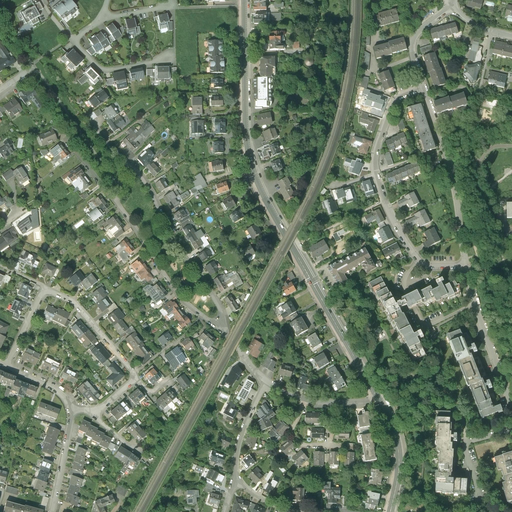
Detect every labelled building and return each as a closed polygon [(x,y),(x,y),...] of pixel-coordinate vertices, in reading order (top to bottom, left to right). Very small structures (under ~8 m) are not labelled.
[(62,0),(52,9),(54,12),(52,13),(60,22),(69,15),(71,16),(78,11),(76,9),(77,8),(70,0),(65,0),(63,2),(62,0)] [(477,0),(477,1),(474,0),(468,0),(467,6),(481,9),(483,0),(477,0)] [(39,2),(33,5),(37,13),(43,9),(39,2)] [(30,22),(33,26),(39,22),(37,18),(39,17),(37,13),(33,5),(33,6),(20,13),(26,24),(30,22)] [(396,10),(383,13),(386,25),(399,22),(396,10)] [(267,13),(258,13),(258,16),(254,16),(254,20),(253,21),(253,23),(254,24),(267,24),(267,21),(267,13)] [(376,28),(386,25),(383,13),(373,16),(376,28)] [(166,14),(157,16),(158,21),(157,21),(159,30),(168,28),(167,22),(168,22),(166,14)] [(125,21),(126,26),(127,32),(128,37),(136,35),(135,29),(136,28),(134,19),(125,21)] [(121,35),(117,30),(116,31),(111,23),(106,27),(111,35),(114,40),(121,35)] [(455,24),(449,26),(452,34),(452,35),(458,33),(455,24)] [(445,36),(452,34),(449,26),(449,25),(442,27),(445,36)] [(439,38),(445,36),(442,27),(436,29),(439,38)] [(433,40),(439,38),(436,29),(436,28),(429,30),(433,40)] [(270,35),(270,41),(281,41),(281,37),(281,32),(268,32),(268,35),(270,35)] [(100,33),(95,37),(102,48),(103,49),(109,45),(106,39),(105,40),(100,33)] [(111,35),(106,39),(109,45),(112,43),(111,42),(114,40),(111,35)] [(92,47),(96,53),(102,48),(95,37),(94,36),(88,40),(93,47),(92,47)] [(481,38),(474,36),(468,61),(473,62),(474,62),(478,47),(481,38)] [(388,43),(388,44),(391,54),(406,50),(406,49),(404,39),(388,43)] [(0,60),(0,72),(9,66),(9,67),(16,62),(12,57),(10,59),(7,55),(9,54),(0,41),(0,55),(3,59),(0,60)] [(209,57),(210,57),(216,57),(216,56),(223,56),(222,41),(208,42),(209,57)] [(281,41),(270,41),(270,47),(268,47),(268,50),(285,50),(285,45),(281,45),(281,41)] [(493,50),(492,55),(504,57),(511,59),(511,47),(507,46),(507,45),(495,43),(493,50)] [(388,44),(373,48),(376,59),(391,55),(391,54),(388,44)] [(431,45),(419,49),(421,54),(432,50),(431,45)] [(92,47),(87,51),(91,56),(96,53),(92,47)] [(473,65),(477,63),(479,63),(480,64),(482,57),(481,55),(481,53),(482,48),(478,47),(474,62),(473,62),(473,63),(473,65)] [(83,61),(73,50),(68,55),(66,54),(60,60),(63,63),(66,61),(70,65),(67,68),(71,71),(73,68),(75,69),(83,61)] [(429,73),(430,72),(440,69),(435,54),(424,57),(429,73)] [(210,57),(210,73),(223,73),(223,56),(216,56),(216,57),(210,57)] [(467,66),(464,74),(467,76),(469,79),(471,82),(476,81),(477,77),(477,74),(480,69),(481,66),(481,65),(480,64),(479,63),(477,63),(473,65),(470,65),(467,66)] [(170,66),(155,66),(155,81),(170,81),(170,66)] [(101,79),(90,68),(83,74),(84,75),(79,80),(83,84),(89,80),(94,85),(101,79)] [(81,69),(72,77),(76,81),(84,73),(81,69)] [(143,78),(142,69),(129,71),(130,74),(131,80),(143,78)] [(441,69),(440,69),(430,72),(435,88),(446,85),(441,69)] [(380,80),(381,83),(391,79),(388,71),(378,75),(379,77),(378,77),(379,80),(380,80)] [(490,72),(488,81),(488,83),(496,85),(499,75),(499,74),(490,72)] [(113,75),(113,78),(114,83),(116,82),(117,90),(126,88),(123,73),(113,75)] [(506,77),(499,75),(496,85),(496,86),(504,88),(506,77)] [(366,89),(368,78),(362,76),(360,87),(366,89)] [(254,78),(254,92),(271,91),(271,78),(261,78),(254,78)] [(223,79),(212,80),(212,83),(215,83),(215,87),(224,87),(223,79)] [(391,79),(381,83),(382,86),(381,86),(382,88),(383,88),(384,91),(389,94),(395,91),(391,79)] [(23,91),(18,95),(19,97),(25,106),(31,101),(38,111),(43,107),(37,98),(37,97),(31,89),(25,93),(23,91)] [(99,93),(96,95),(89,100),(94,108),(105,101),(104,100),(107,98),(102,91),(99,93)] [(271,102),(271,91),(254,92),(254,101),(255,101),(255,109),(261,109),(261,108),(268,108),(268,102),(271,102)] [(368,96),(365,106),(374,108),(381,110),(384,103),(385,103),(386,99),(378,97),(371,95),(369,94),(368,96)] [(464,95),(449,100),(453,109),(453,110),(468,105),(464,95)] [(223,97),(211,98),(211,106),(224,105),(223,97)] [(202,98),(193,98),(193,114),(200,114),(203,114),(202,98)] [(449,99),(434,104),(438,114),(453,109),(449,100),(449,99)] [(14,100),(3,108),(6,111),(11,119),(21,111),(14,100)] [(414,120),(417,131),(429,127),(421,104),(406,109),(410,121),(414,120)] [(105,110),(101,113),(101,114),(107,122),(117,115),(118,114),(111,105),(107,108),(106,107),(104,108),(104,109),(105,110)] [(98,109),(93,113),(96,117),(96,118),(101,114),(101,113),(98,109)] [(361,115),(359,122),(368,125),(366,130),(373,132),(376,124),(377,125),(378,121),(370,118),(370,119),(367,118),(368,114),(363,112),(361,116),(361,115)] [(258,116),(260,127),(272,124),(270,114),(258,116)] [(119,118),(117,115),(107,122),(106,122),(108,126),(107,127),(110,132),(112,131),(113,132),(124,124),(120,118),(119,118)] [(123,142),(127,146),(150,126),(160,117),(158,116),(153,120),(152,118),(147,123),(145,121),(141,125),(143,127),(141,129),(137,132),(135,131),(133,128),(126,133),(130,135),(123,142)] [(400,116),(395,119),(399,131),(405,128),(400,116)] [(215,120),(216,134),(226,134),(225,120),(215,120)] [(161,123),(157,127),(160,129),(167,124),(164,121),(161,123)] [(200,121),(191,121),(192,134),(195,134),(204,134),(203,121),(200,121)] [(51,127),(52,130),(53,133),(62,129),(58,124),(51,127)] [(154,130),(150,126),(127,146),(131,152),(138,146),(136,142),(143,136),(145,138),(154,130)] [(436,149),(429,127),(417,131),(420,141),(418,142),(422,154),(436,149)] [(264,141),(265,142),(268,141),(278,137),(274,128),(261,133),(264,141)] [(51,131),(39,136),(43,146),(55,140),(51,131)] [(397,135),(398,136),(401,145),(407,143),(404,133),(397,135)] [(391,139),(392,139),(395,148),(401,146),(401,145),(398,136),(391,139)] [(359,139),(354,137),(352,143),(361,146),(359,152),(365,154),(368,146),(369,146),(371,143),(363,140),(363,141),(359,139)] [(392,139),(385,142),(389,151),(395,149),(395,148),(392,139)] [(213,143),(213,153),(223,153),(223,143),(213,143)] [(60,144),(49,152),(53,158),(54,158),(64,149),(60,144)] [(271,152),(273,156),(281,153),(278,144),(270,147),(271,152)] [(13,153),(8,147),(7,145),(5,147),(0,150),(0,155),(3,160),(13,153)] [(170,146),(166,149),(160,154),(163,158),(173,149),(170,146)] [(267,148),(263,149),(263,151),(262,152),(264,160),(270,157),(268,153),(271,152),(270,147),(268,148),(267,148)] [(69,155),(64,149),(54,158),(57,161),(60,159),(61,161),(69,155)] [(148,149),(137,159),(143,166),(144,165),(146,168),(152,162),(153,161),(151,159),(154,156),(148,149)] [(383,155),(387,167),(393,165),(389,153),(383,155)] [(355,162),(346,159),(344,165),(353,168),(351,173),(358,176),(361,167),(362,168),(363,165),(356,162),(355,162)] [(271,164),(274,173),(283,170),(280,161),(271,164)] [(154,164),(152,162),(146,168),(154,177),(160,171),(154,164)] [(215,162),(208,163),(210,173),(224,170),(222,162),(215,163),(215,162)] [(411,164),(411,165),(414,174),(421,171),(417,162),(411,164)] [(405,167),(408,176),(414,174),(411,165),(405,167)] [(1,176),(5,182),(14,176),(19,183),(19,182),(21,186),(29,181),(26,177),(20,167),(12,173),(10,170),(1,176)] [(398,169),(399,170),(402,179),(408,177),(408,176),(405,167),(398,169)] [(79,168),(71,174),(67,177),(66,179),(70,183),(71,183),(78,177),(83,174),(79,168)] [(392,172),(393,172),(396,182),(402,179),(399,170),(392,172)] [(69,172),(61,178),(63,181),(66,179),(67,177),(71,174),(69,172)] [(393,172),(386,175),(387,176),(389,181),(390,184),(396,182),(393,172)] [(77,187),(82,183),(87,179),(83,174),(78,177),(71,183),(75,188),(77,187)] [(205,183),(200,174),(195,177),(197,181),(193,184),(195,187),(200,185),(200,186),(205,183)] [(279,182),(278,183),(282,190),(289,186),(291,185),(287,178),(284,179),(279,182)] [(87,179),(82,183),(77,187),(79,189),(80,190),(82,189),(84,190),(91,185),(87,179)] [(162,179),(155,184),(160,192),(164,190),(168,188),(163,179),(162,179)] [(369,182),(362,184),(367,197),(373,195),(371,189),(369,182)] [(217,191),(218,195),(229,191),(226,183),(217,186),(219,190),(217,191)] [(173,184),(168,188),(164,190),(165,193),(170,190),(175,187),(173,184)] [(295,196),(289,186),(282,190),(280,191),(286,201),(295,196)] [(349,188),(336,192),(338,200),(341,199),(345,198),(347,204),(356,200),(355,195),(352,196),(350,191),(349,188)] [(163,198),(167,204),(174,199),(176,198),(173,192),(172,193),(163,198)] [(190,196),(187,192),(180,196),(179,197),(181,200),(182,201),(190,196)] [(405,199),(397,203),(400,208),(407,204),(409,208),(419,203),(413,192),(404,197),(405,199)] [(95,196),(87,202),(89,205),(96,199),(95,196)] [(100,196),(96,199),(89,205),(93,210),(96,208),(98,207),(104,201),(100,196)] [(12,206),(6,197),(3,198),(7,204),(4,205),(7,210),(12,206)] [(179,205),(177,202),(181,200),(179,197),(176,198),(174,199),(167,204),(171,210),(179,205)] [(231,198),(223,203),(227,210),(236,205),(231,198)] [(328,215),(338,212),(335,202),(332,203),(330,200),(324,202),(328,215)] [(109,207),(104,201),(98,207),(100,210),(99,210),(101,212),(109,207)] [(87,214),(93,222),(98,218),(103,215),(101,213),(101,212),(99,210),(98,211),(96,208),(93,210),(87,214)] [(174,214),(178,222),(187,216),(183,209),(174,214)] [(240,210),(232,215),(234,219),(233,220),(235,223),(244,218),(240,210)] [(378,210),(364,217),(368,224),(375,220),(378,225),(383,222),(384,222),(378,210)] [(415,217),(406,222),(409,227),(418,222),(421,227),(430,222),(424,210),(414,215),(415,217)] [(109,225),(111,228),(120,221),(115,216),(107,222),(109,225)] [(178,222),(180,225),(190,219),(188,216),(187,216),(178,222)] [(24,223),(17,228),(23,236),(33,229),(27,221),(30,220),(28,217),(22,221),(24,223)] [(180,225),(182,229),(190,224),(192,223),(190,219),(180,225)] [(124,227),(120,221),(111,228),(107,231),(112,236),(117,232),(120,230),(124,227)] [(386,228),(383,222),(378,225),(377,225),(380,231),(386,228)] [(187,238),(191,244),(199,239),(198,237),(190,224),(182,229),(187,236),(186,237),(187,238)] [(256,225),(247,231),(252,239),(261,233),(256,225)] [(387,227),(386,228),(380,231),(378,232),(384,243),(393,239),(387,227)] [(2,237),(0,238),(0,251),(17,239),(14,235),(16,234),(12,228),(1,236),(2,237)] [(348,228),(332,235),(336,243),(342,241),(340,237),(350,232),(348,228)] [(433,228),(425,233),(428,241),(423,244),(425,249),(440,241),(433,228)] [(117,233),(113,236),(115,239),(123,233),(120,230),(117,232),(117,233)] [(201,246),(202,249),(209,245),(204,237),(203,237),(202,237),(199,239),(203,245),(201,246)] [(130,245),(126,239),(118,245),(119,246),(115,249),(118,254),(130,245)] [(201,246),(203,245),(199,239),(191,244),(195,250),(201,246)] [(324,242),(310,250),(315,257),(328,249),(324,242)] [(397,243),(382,251),(386,258),(394,254),(400,251),(400,250),(397,243)] [(135,251),(130,245),(118,254),(122,260),(124,263),(129,259),(127,257),(135,251)] [(252,246),(243,251),(247,259),(256,254),(252,246)] [(202,253),(198,255),(202,262),(212,256),(208,249),(202,253)] [(333,276),(338,286),(348,282),(344,275),(358,268),(358,267),(361,264),(362,265),(361,266),(362,267),(363,267),(365,271),(365,272),(365,273),(366,273),(367,274),(382,265),(380,261),(374,264),(366,250),(365,250),(364,250),(360,253),(358,254),(357,254),(353,256),(353,257),(351,258),(350,258),(350,257),(346,260),(346,261),(344,262),(343,261),(339,263),(339,262),(328,268),(332,276),(333,276)] [(26,264),(32,267),(32,266),(36,268),(38,263),(35,261),(37,257),(32,254),(32,256),(23,252),(18,261),(25,265),(26,264)] [(138,264),(136,261),(130,265),(137,273),(140,271),(146,266),(142,261),(138,264)] [(213,262),(205,267),(210,275),(218,270),(213,262)] [(45,264),(41,273),(52,278),(56,269),(45,264)] [(140,271),(137,273),(141,280),(144,278),(148,283),(153,279),(149,273),(151,272),(146,266),(140,271)] [(79,272),(69,279),(75,287),(80,283),(84,280),(79,272)] [(222,276),(225,281),(234,276),(232,272),(228,275),(225,276),(224,275),(222,276)] [(295,278),(292,272),(286,275),(288,278),(289,280),(290,281),(295,278)] [(234,276),(225,281),(229,288),(234,285),(236,288),(243,284),(237,274),(234,276)] [(91,275),(84,280),(80,283),(85,291),(96,282),(91,275)] [(221,275),(213,280),(217,286),(225,281),(222,276),(221,275)] [(5,276),(5,277),(2,282),(8,284),(10,278),(5,276)] [(449,299),(461,293),(459,285),(457,285),(455,283),(444,289),(441,283),(444,281),(442,279),(436,282),(439,288),(440,289),(432,293),(430,289),(419,295),(418,293),(408,298),(405,300),(405,301),(397,305),(395,306),(389,294),(388,295),(380,278),(370,283),(378,301),(380,300),(385,311),(386,311),(392,322),(393,322),(404,345),(406,344),(414,361),(425,356),(416,339),(420,337),(421,339),(424,338),(421,332),(416,334),(413,336),(403,316),(402,317),(398,308),(407,304),(409,309),(414,307),(417,306),(423,303),(424,305),(435,299),(437,304),(449,298),(449,299)] [(221,292),(229,288),(225,281),(217,286),(221,292)] [(146,291),(151,298),(163,288),(159,283),(152,288),(151,287),(146,291)] [(296,291),(291,283),(282,288),(287,296),(296,291)] [(17,295),(20,296),(26,300),(32,289),(23,284),(17,295)] [(91,294),(98,303),(105,297),(107,296),(101,288),(101,287),(97,290),(91,294)] [(163,288),(151,298),(157,306),(162,302),(160,300),(167,294),(163,288)] [(247,295),(241,306),(243,307),(249,296),(247,295)] [(231,296),(225,300),(233,313),(239,309),(237,306),(234,302),(231,296)] [(101,312),(106,309),(111,305),(105,297),(98,303),(95,304),(101,312)] [(14,301),(9,311),(19,316),(24,305),(19,303),(14,301)] [(164,310),(168,314),(177,307),(174,302),(172,303),(170,301),(162,308),(164,310)] [(291,302),(283,307),(281,307),(283,311),(285,310),(286,312),(294,307),(291,302)] [(106,309),(109,312),(116,306),(113,303),(111,305),(106,309)] [(47,306),(44,314),(42,318),(51,322),(52,321),(57,311),(47,306)] [(171,321),(175,318),(181,312),(177,307),(168,314),(166,315),(171,321)] [(296,312),(294,307),(286,312),(287,314),(289,317),(296,312)] [(57,309),(57,311),(52,321),(64,327),(66,321),(69,315),(57,309)] [(106,317),(113,326),(121,320),(124,318),(118,309),(111,314),(106,317)] [(185,318),(181,312),(175,318),(179,323),(177,324),(181,329),(187,324),(190,322),(186,317),(185,318)] [(308,330),(304,324),(301,317),(292,322),(289,324),(293,330),(297,337),(308,330)] [(120,335),(124,332),(128,329),(121,320),(113,326),(112,327),(115,331),(116,330),(120,335)] [(0,322),(0,346),(4,338),(9,327),(0,322)] [(71,329),(79,338),(88,331),(80,322),(71,329)] [(323,330),(321,326),(315,329),(316,331),(314,332),(315,333),(316,334),(323,330)] [(449,334),(447,335),(450,342),(457,362),(458,362),(472,357),(471,354),(470,355),(469,352),(473,350),(474,353),(477,352),(475,344),(472,346),(472,348),(468,350),(464,339),(462,339),(460,334),(462,334),(460,330),(449,334)] [(79,338),(86,347),(90,343),(95,339),(88,331),(79,338)] [(125,340),(133,350),(142,343),(134,332),(129,337),(125,340)] [(200,348),(201,347),(210,336),(205,332),(199,339),(201,341),(197,346),(200,348)] [(167,333),(158,339),(162,345),(164,344),(164,345),(172,340),(167,333)] [(307,338),(310,344),(318,339),(316,334),(315,333),(307,338)] [(210,336),(201,347),(203,349),(205,349),(205,348),(208,350),(216,341),(210,336)] [(182,344),(184,348),(187,351),(190,349),(193,353),(197,351),(189,339),(182,344)] [(321,344),(318,339),(310,344),(313,349),(315,348),(321,344)] [(257,342),(254,340),(249,348),(253,350),(250,355),(256,358),(260,352),(258,351),(262,344),(257,342)] [(132,350),(140,360),(147,354),(143,347),(144,346),(142,343),(133,350),(132,350)] [(91,352),(102,365),(107,360),(111,357),(100,344),(95,348),(91,352)] [(22,359),(28,362),(34,351),(27,348),(22,359)] [(177,348),(170,352),(179,365),(186,360),(185,359),(182,355),(177,348)] [(28,362),(35,365),(40,354),(34,351),(28,362)] [(173,369),(179,365),(170,352),(164,357),(169,364),(172,368),(173,369)] [(138,361),(142,366),(153,357),(149,353),(147,354),(140,360),(138,361)] [(271,353),(262,366),(271,372),(275,366),(277,364),(272,361),(275,356),(271,353)] [(328,361),(324,353),(314,359),(318,367),(328,361)] [(53,360),(46,357),(41,368),(47,372),(53,360)] [(483,380),(481,380),(477,369),(472,357),(458,362),(462,373),(468,387),(470,387),(483,382),(483,380)] [(60,364),(53,360),(47,372),(54,375),(60,364)] [(111,365),(108,368),(114,374),(106,381),(112,387),(124,377),(113,364),(111,365)] [(282,365),(280,374),(291,377),(294,369),(282,365)] [(143,374),(145,376),(152,370),(154,369),(151,366),(143,374)] [(238,381),(240,378),(241,377),(239,375),(243,373),(237,366),(231,370),(225,382),(232,386),(235,380),(238,381)] [(60,378),(67,381),(72,370),(65,367),(60,378)] [(338,372),(335,367),(327,372),(330,377),(338,372)] [(67,381),(73,384),(78,373),(72,370),(67,381)] [(144,377),(148,381),(156,374),(152,370),(145,376),(144,377)] [(160,379),(157,382),(159,384),(164,379),(159,372),(156,374),(160,379)] [(338,372),(330,377),(334,382),(342,378),(338,372)] [(15,378),(3,373),(0,380),(0,382),(10,387),(9,390),(10,390),(14,380),(15,378)] [(160,379),(156,374),(148,381),(152,386),(157,382),(160,379)] [(184,374),(176,380),(183,391),(191,385),(184,374)] [(307,378),(299,376),(296,388),(307,391),(308,386),(305,385),(307,378)] [(345,383),(342,378),(334,382),(333,383),(336,388),(345,383)] [(238,395),(237,396),(245,401),(249,393),(252,389),(251,389),(254,383),(251,382),(247,379),(243,387),(238,395)] [(22,383),(14,380),(10,390),(9,393),(17,396),(22,383)] [(86,381),(77,389),(86,400),(96,392),(86,381)] [(484,419),(484,418),(498,412),(499,414),(503,412),(502,410),(503,410),(501,406),(495,408),(495,409),(494,409),(486,387),(488,387),(489,390),(493,388),(490,381),(487,382),(488,385),(485,385),(483,382),(470,387),(480,414),(482,420),(484,419)] [(28,385),(22,383),(17,396),(23,398),(25,394),(28,385)] [(37,389),(28,385),(25,394),(28,395),(30,396),(33,397),(37,389)] [(175,385),(169,390),(174,397),(179,393),(177,391),(178,391),(175,385)] [(140,389),(137,391),(143,397),(145,395),(140,389)] [(137,390),(132,395),(138,402),(144,398),(143,397),(137,391),(137,390)] [(169,390),(164,395),(170,402),(175,398),(174,397),(169,390)] [(100,397),(96,392),(86,400),(89,403),(94,403),(96,401),(97,400),(100,397)] [(134,406),(138,402),(132,395),(128,398),(134,406)] [(167,405),(170,402),(164,395),(160,398),(167,405)] [(128,398),(126,400),(132,408),(134,406),(128,398)] [(162,410),(167,405),(160,398),(155,402),(155,403),(162,410)] [(133,409),(132,408),(126,400),(124,402),(130,410),(131,411),(133,409)] [(258,411),(263,418),(270,413),(268,411),(269,410),(267,407),(269,405),(265,400),(263,402),(262,404),(264,405),(261,407),(262,408),(258,411)] [(123,402),(119,406),(125,414),(130,410),(124,402),(123,402)] [(40,403),(36,412),(55,421),(60,412),(40,403)] [(155,403),(153,404),(159,412),(162,410),(155,403)] [(228,404),(223,414),(228,416),(226,420),(231,422),(236,412),(231,409),(233,406),(228,404)] [(119,406),(115,409),(121,417),(125,414),(119,406)] [(116,421),(121,417),(115,409),(110,414),(112,416),(116,421)] [(273,411),(270,413),(263,418),(258,422),(262,431),(272,426),(269,420),(276,415),(273,411)] [(363,415),(357,416),(359,429),(371,427),(368,413),(365,413),(365,411),(363,411),(363,415)] [(450,413),(435,412),(435,418),(435,425),(436,425),(435,446),(437,446),(437,452),(438,452),(438,464),(437,472),(436,472),(436,479),(437,479),(436,491),(443,492),(443,494),(452,494),(459,495),(459,492),(466,493),(466,480),(453,479),(450,479),(450,472),(452,472),(452,464),(453,453),(451,453),(452,446),(450,446),(450,438),(454,438),(453,442),(457,442),(457,438),(457,435),(454,434),(453,436),(451,436),(451,426),(449,426),(450,419),(450,413)] [(320,415),(307,414),(306,423),(320,423),(320,415)] [(112,416),(108,421),(112,425),(116,421),(112,416)] [(90,424),(82,420),(78,430),(82,432),(84,433),(85,433),(84,435),(92,439),(96,430),(97,429),(89,425),(90,424)] [(282,421),(269,435),(276,442),(278,440),(279,441),(281,439),(280,438),(289,428),(282,421)] [(125,430),(130,434),(137,427),(134,423),(131,425),(126,429),(125,430)] [(145,436),(137,427),(130,434),(133,439),(134,438),(138,442),(145,436)] [(49,428),(47,435),(56,439),(59,431),(54,429),(50,428),(49,428)] [(104,434),(96,430),(92,439),(92,440),(99,444),(98,445),(107,448),(109,443),(111,439),(103,435),(104,434)] [(323,439),(324,430),(312,430),(312,438),(323,439)] [(335,430),(335,439),(349,439),(349,430),(335,430)] [(372,434),(361,435),(365,462),(377,460),(372,434)] [(56,439),(47,435),(44,443),(45,443),(53,446),(56,439)] [(257,438),(248,435),(245,445),(254,448),(257,438)] [(145,436),(138,442),(140,445),(147,439),(145,436)] [(222,436),(219,444),(228,447),(231,440),(222,436)] [(296,447),(290,440),(280,448),(286,455),(288,453),(293,450),(296,447)] [(55,447),(53,446),(45,443),(42,452),(45,454),(51,456),(55,447)] [(73,450),(76,451),(78,447),(80,448),(82,445),(80,444),(77,443),(73,450)] [(117,446),(109,443),(107,448),(115,451),(117,446)] [(75,454),(76,455),(83,457),(86,450),(80,448),(78,447),(76,451),(75,454)] [(131,454),(120,447),(114,457),(125,464),(131,454)] [(297,454),(293,450),(288,453),(292,458),(297,454)] [(308,458),(301,450),(297,454),(292,458),(299,466),(308,458)] [(213,452),(210,460),(217,463),(217,464),(221,466),(224,456),(220,455),(221,454),(213,452)] [(324,453),(314,452),(313,466),(323,466),(323,462),(324,454),(324,453)] [(502,456),(494,459),(495,463),(498,471),(501,470),(503,477),(511,474),(511,463),(511,462),(511,452),(502,456)] [(339,453),(330,453),(330,454),(330,464),(330,465),(339,465),(339,453)] [(355,453),(345,453),(344,464),(354,465),(355,453)] [(137,459),(131,454),(125,464),(120,472),(123,474),(126,470),(128,472),(130,471),(132,468),(134,469),(136,468),(139,462),(139,461),(136,461),(137,459)] [(76,455),(73,462),(83,465),(84,462),(83,461),(84,458),(83,457),(76,455)] [(249,456),(243,461),(246,465),(248,468),(254,463),(249,457),(249,456)] [(52,463),(43,460),(41,467),(39,466),(38,469),(39,470),(47,473),(52,463)] [(73,465),(71,469),(82,473),(83,469),(82,468),(83,465),(73,462),(72,465),(73,465)] [(68,474),(72,476),(77,478),(78,475),(80,476),(82,473),(71,469),(71,468),(68,474)] [(256,468),(248,476),(253,481),(252,482),(255,485),(259,481),(263,477),(262,476),(262,473),(256,468)] [(210,469),(205,478),(207,479),(206,482),(212,485),(215,480),(221,482),(224,477),(219,474),(210,469)] [(373,477),(382,479),(383,473),(379,472),(380,471),(371,469),(371,473),(374,473),(373,477)] [(47,473),(39,470),(38,474),(40,474),(37,480),(38,480),(45,483),(49,474),(47,473)] [(511,474),(503,477),(505,483),(502,484),(505,492),(504,492),(507,503),(511,501),(511,474)] [(68,484),(70,485),(78,488),(82,479),(77,478),(72,476),(68,484)] [(380,485),(382,479),(373,477),(372,481),(370,480),(369,484),(376,485),(377,484),(380,485)] [(45,483),(38,480),(34,489),(41,492),(43,493),(43,492),(46,484),(45,483)] [(274,487),(267,483),(263,490),(270,494),(274,487)] [(67,493),(68,494),(75,497),(78,488),(70,485),(67,493)] [(19,490),(6,486),(5,492),(17,496),(19,490)] [(304,489),(294,488),(293,495),(296,495),(296,500),(303,501),(304,489)] [(340,489),(331,488),(331,494),(329,493),(328,503),(332,504),(336,504),(336,499),(340,499),(340,489)] [(187,491),(187,505),(196,504),(195,498),(197,498),(197,491),(187,491)] [(68,494),(65,502),(73,505),(75,506),(78,498),(75,497),(68,494)] [(214,495),(210,494),(207,502),(214,504),(212,509),(217,510),(221,497),(214,495)] [(95,502),(92,511),(104,511),(102,507),(114,502),(111,495),(99,500),(95,502)] [(45,498),(43,497),(39,509),(45,511),(49,499),(45,498)] [(378,507),(379,501),(370,499),(367,498),(366,504),(376,506),(378,507)] [(236,499),(231,511),(240,511),(241,509),(243,508),(247,509),(249,503),(236,499)] [(22,511),(24,508),(6,502),(3,511),(22,511)]
